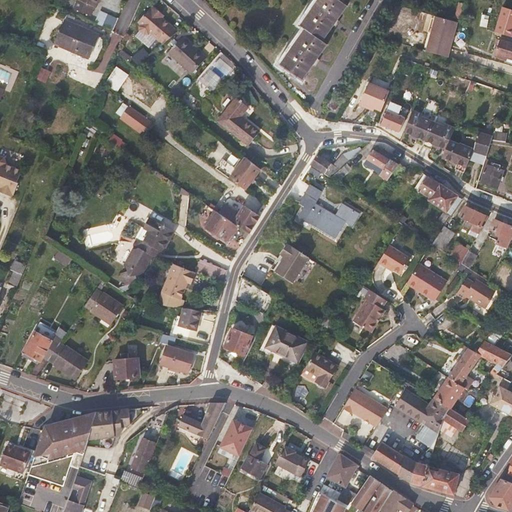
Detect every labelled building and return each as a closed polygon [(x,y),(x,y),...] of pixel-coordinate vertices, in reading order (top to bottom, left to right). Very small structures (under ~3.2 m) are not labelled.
[(97,8),(100,0),(78,0),(80,1),(76,10),(91,16),(95,7),(97,8)] [(318,0),(301,25),(306,29),(281,64),(299,77),(302,80),(313,64),(317,59),(327,44),(323,40),(334,24),(337,20),(348,5),(343,2),(344,0),(318,0)] [(467,5),(459,2),(456,18),(463,20),(467,5)] [(163,44),(178,32),(162,19),(159,16),(161,14),(153,7),(151,10),(150,9),(139,24),(141,26),(140,28),(140,31),(146,36),(149,36),(151,34),(163,44)] [(114,29),(117,16),(98,11),(95,24),(114,29)] [(455,22),(434,16),(427,52),(448,58),(455,22)] [(98,35),(67,22),(57,45),(88,58),(98,35)] [(511,36),(511,25),(506,23),(503,34),(511,36)] [(207,58),(183,37),(169,52),(193,74),(207,58)] [(511,44),(499,40),(497,45),(494,56),(508,61),(509,58),(511,59),(511,44)] [(228,69),(218,61),(200,81),(210,90),(228,69)] [(105,84),(117,92),(128,74),(116,66),(105,84)] [(40,68),(36,79),(46,83),(50,72),(40,68)] [(374,108),(381,111),(389,91),(387,90),(371,84),(369,83),(359,104),(368,108),(369,105),(374,108)] [(219,121),(248,145),(260,131),(243,116),(249,108),(237,98),(219,121)] [(341,103),(333,98),(327,106),(335,111),(341,103)] [(400,106),(391,102),(382,124),(399,132),(405,119),(397,115),(400,106)] [(116,115),(142,135),(152,123),(125,103),(116,115)] [(414,111),(404,133),(417,139),(415,143),(431,150),(433,145),(445,150),(442,158),(459,165),(457,169),(464,173),(469,160),(474,150),(450,140),(454,128),(445,125),(444,127),(422,117),(423,115),(414,111)] [(495,131),(479,127),(479,129),(478,131),(494,136),(495,131)] [(474,150),(469,160),(485,165),(493,140),(494,136),(478,131),(474,150)] [(506,142),(507,133),(504,132),(495,131),(494,136),(493,140),(506,142)] [(349,161),(362,150),(359,146),(352,151),(351,150),(349,151),(347,151),(343,155),(349,161)] [(399,165),(400,164),(386,155),(387,153),(382,150),(381,153),(373,149),(367,160),(384,169),(382,172),(380,176),(388,181),(392,175),(399,165)] [(330,176),(347,163),(349,161),(343,155),(333,165),(318,155),(310,165),(330,176)] [(0,193),(12,198),(13,196),(14,197),(19,184),(18,184),(23,172),(6,166),(7,165),(5,159),(0,156),(0,193)] [(245,189),(261,169),(245,157),(236,169),(223,160),(217,168),(229,177),(245,189)] [(384,169),(367,160),(366,163),(382,172),(384,169)] [(486,165),(481,182),(498,187),(503,170),(500,169),(501,164),(495,162),(493,167),(486,165)] [(338,181),(352,170),(347,163),(330,176),(338,181)] [(399,179),(406,170),(399,165),(392,175),(399,179)] [(431,197),(440,184),(427,176),(419,189),(431,197)] [(447,212),(458,195),(440,184),(431,197),(429,200),(447,212)] [(315,204),(322,192),(311,186),(301,202),(306,206),(301,216),(335,237),(346,220),(353,224),(359,214),(343,205),(336,216),(315,204)] [(377,208),(386,196),(380,192),(372,204),(377,208)] [(249,233),(260,216),(245,206),(239,214),(225,204),(219,212),(234,222),(239,226),(249,233)] [(482,223),(485,216),(466,205),(461,215),(468,219),(465,224),(471,227),(473,222),(481,225),(482,223)] [(205,227),(213,233),(214,232),(219,236),(219,237),(225,241),(229,240),(239,226),(234,222),(219,212),(216,210),(210,219),(207,219),(204,224),(205,227)] [(485,224),(492,212),(488,210),(485,216),(482,223),(485,224)] [(174,233),(150,219),(145,228),(151,231),(146,240),(163,252),(174,233)] [(436,239),(421,229),(423,225),(415,220),(409,229),(433,245),(436,239)] [(511,235),(511,226),(494,220),(491,229),(502,234),(499,243),(507,247),(511,235)] [(444,252),(455,233),(445,226),(436,239),(433,245),(444,252)] [(144,279),(160,254),(140,241),(124,267),(144,279)] [(462,264),(470,250),(458,243),(450,256),(462,264)] [(311,258),(291,245),(273,271),(293,285),(311,258)] [(401,274),(411,259),(390,245),(379,262),(388,267),(389,266),(401,274)] [(470,269),(478,255),(470,250),(462,264),(467,266),(470,269)] [(17,287),(26,266),(16,262),(13,270),(16,272),(11,285),(17,287)] [(447,283),(420,265),(408,283),(416,289),(418,286),(423,290),(421,292),(435,301),(447,283)] [(194,274),(174,266),(163,292),(183,300),(194,274)] [(224,283),(228,270),(220,267),(216,280),(224,283)] [(267,315),(276,298),(243,277),(237,300),(255,309),(267,315)] [(473,282),(467,277),(456,293),(464,298),(469,298),(486,309),(492,300),(490,299),(495,291),(476,278),(473,282)] [(105,286),(104,285),(106,281),(103,279),(99,285),(96,289),(101,292),(105,286)] [(221,298),(224,283),(216,280),(210,294),(221,298)] [(123,306),(101,292),(96,289),(86,305),(92,309),(91,311),(111,323),(123,306)] [(372,332),(385,310),(382,308),(387,300),(370,290),(365,298),(367,300),(354,321),(372,332)] [(217,311),(219,305),(204,303),(202,309),(217,311)] [(196,330),(201,311),(185,307),(182,318),(180,326),(188,328),(196,330)] [(257,336),(267,315),(255,309),(248,322),(256,326),(252,333),(257,336)] [(180,326),(182,318),(177,317),(174,329),(187,333),(188,328),(180,326)] [(508,331),(511,325),(511,322),(502,317),(497,325),(507,331),(508,331)] [(74,333),(81,323),(76,320),(70,330),(74,333)] [(507,331),(497,325),(494,330),(503,335),(504,335),(507,331)] [(308,342),(276,327),(266,347),(298,362),(308,342)] [(232,328),(226,347),(245,354),(252,337),(232,328)] [(500,340),(503,335),(494,330),(491,336),(500,340)] [(52,341),(35,331),(24,351),(41,360),(52,341)] [(184,347),(186,340),(163,334),(160,341),(184,347)] [(499,347),(502,342),(500,340),(491,336),(487,342),(499,347)] [(476,351),(485,340),(480,337),(472,349),(476,351)] [(511,355),(511,354),(499,347),(487,342),(485,340),(476,351),(482,355),(485,356),(499,364),(493,371),(496,373),(509,359),(511,355)] [(77,379),(89,361),(61,343),(49,360),(77,379)] [(194,354),(168,346),(162,364),(188,372),(194,354)] [(461,384),(482,355),(476,351),(472,349),(470,348),(449,377),(461,384)] [(327,385),(339,366),(316,351),(306,367),(320,376),(318,379),(327,385)] [(140,377),(139,358),(115,361),(117,379),(140,377)] [(450,409),(466,387),(461,384),(449,377),(433,399),(450,409)] [(511,391),(508,390),(511,381),(505,378),(492,403),(511,413),(511,391)] [(433,411),(428,407),(430,404),(407,388),(396,406),(425,425),(433,411)] [(347,407),(346,409),(354,414),(355,412),(377,426),(388,408),(358,389),(347,407)] [(436,441),(444,418),(450,409),(433,399),(430,404),(428,407),(433,411),(425,425),(416,438),(431,448),(436,441)] [(208,439),(226,403),(211,403),(203,423),(198,435),(208,439)] [(469,420),(465,418),(450,409),(444,418),(463,429),(469,420)] [(146,473),(171,410),(153,419),(148,428),(131,467),(146,473)] [(42,428),(36,452),(34,465),(109,444),(124,427),(127,412),(86,416),(42,428)] [(198,435),(203,423),(184,415),(179,427),(198,435)] [(250,429),(231,419),(218,446),(237,455),(250,429)] [(374,457),(382,442),(371,435),(362,450),(373,457),(374,457)] [(268,448),(257,442),(250,455),(249,454),(242,468),(261,478),(269,465),(261,461),(268,448)] [(400,474),(404,457),(382,442),(374,457),(400,474)] [(21,450),(8,445),(1,464),(24,472),(32,451),(22,448),(21,450)] [(296,452),(285,446),(276,463),(301,477),(311,460),(304,456),(303,457),(296,453),(296,452)] [(122,462),(125,451),(119,449),(116,461),(122,462)] [(346,485),(358,466),(340,454),(329,475),(346,485)] [(411,482),(417,462),(405,455),(404,457),(400,474),(400,476),(411,482)] [(424,486),(429,466),(417,462),(411,482),(424,486)] [(455,494),(459,474),(429,466),(424,486),(455,494)] [(140,488),(144,478),(126,470),(123,478),(121,482),(140,488)] [(379,511),(392,492),(370,476),(358,495),(350,508),(356,511),(379,511)] [(511,483),(505,480),(502,479),(491,497),(499,508),(511,511),(511,483)] [(342,493),(324,484),(321,492),(338,501),(342,493)] [(87,511),(88,508),(85,507),(91,488),(90,488),(82,485),(81,485),(75,504),(71,503),(67,511),(87,511)] [(177,502),(184,489),(171,485),(167,498),(177,502)] [(346,505),(354,492),(345,488),(342,493),(338,501),(346,505)] [(400,511),(399,511),(403,506),(412,511),(415,511),(418,507),(394,490),(392,492),(379,511),(400,511)] [(358,495),(354,492),(346,505),(349,507),(350,508),(358,495)] [(137,506),(149,511),(155,498),(143,493),(137,506)] [(284,511),(287,508),(260,493),(255,502),(251,510),(253,511),(284,511)] [(249,511),(251,510),(255,502),(245,497),(240,508),(246,511),(249,511)] [(320,497),(313,511),(349,511),(350,511),(320,497)] [(0,511),(8,511),(11,506),(0,501),(0,511)]
